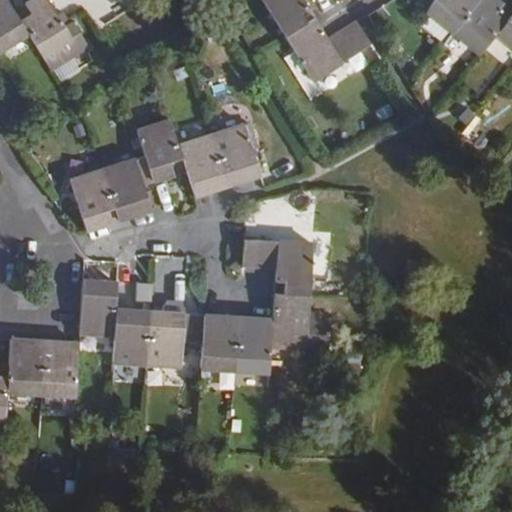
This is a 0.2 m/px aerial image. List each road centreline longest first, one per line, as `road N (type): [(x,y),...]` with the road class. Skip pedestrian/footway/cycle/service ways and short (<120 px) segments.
road 1 (residential): [(60,253),(222,210)]
road 2 (residential): [(0,307),(27,320),(52,312),(69,278),(60,253)]
